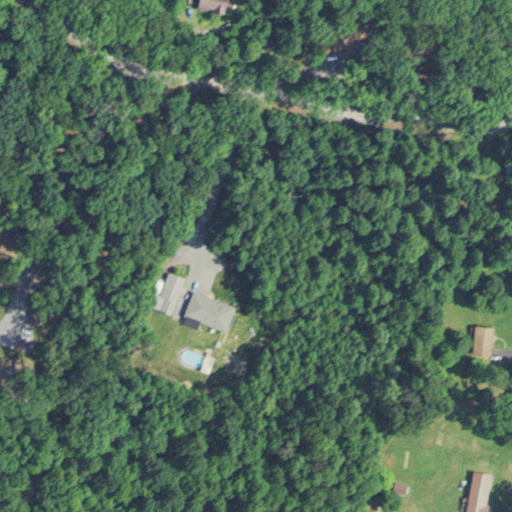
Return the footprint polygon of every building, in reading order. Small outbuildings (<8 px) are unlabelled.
[(198,0),(198,3),(225,10),(228,0),(198,0)] [(161,291),(152,287),(147,302),(173,311),(185,274),(168,268),(161,291)] [(226,331),(236,302),(193,288),(183,316),(226,331)] [(474,352),(494,352),(494,322),(474,322),(474,352)] [(487,511),(494,470),(473,466),(466,511),(487,511)]
